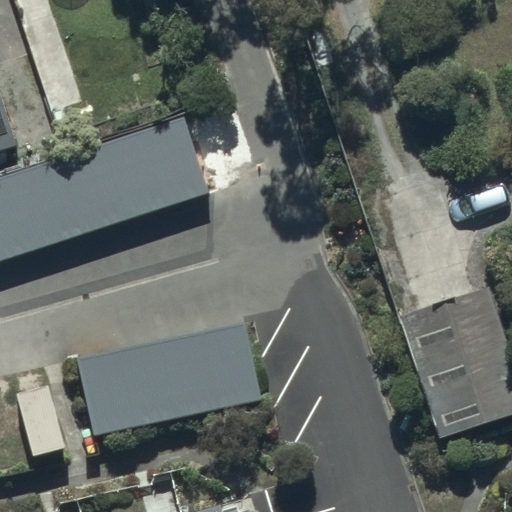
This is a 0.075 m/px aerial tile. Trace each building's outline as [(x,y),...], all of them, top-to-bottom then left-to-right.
[(0,93),(0,151),(17,146),(0,93)] [(188,114),(0,175),(0,257),(213,188),(188,114)] [(511,319),(497,276),(404,306),(447,435),(511,413),(511,319)] [(245,314),(78,357),(96,432),(263,391),(245,314)] [(53,361),(12,369),(29,451),(69,443),(53,361)] [(254,511),(249,511),(226,511),(224,502),(186,511),(254,511)]
